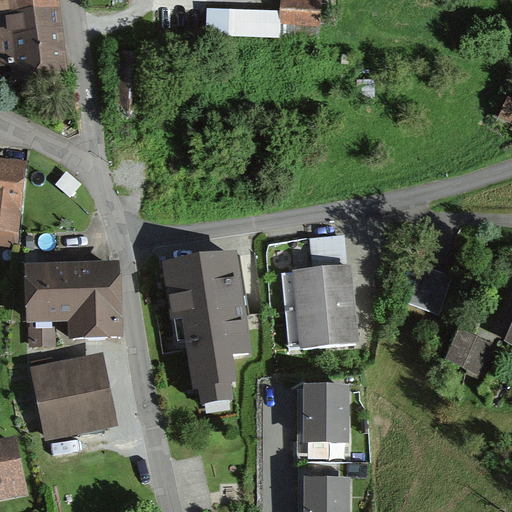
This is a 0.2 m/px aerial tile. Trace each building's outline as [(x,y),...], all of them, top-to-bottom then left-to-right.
[(0,0),(0,65),(20,63),(22,76),(69,70),(60,0),(0,0)] [(286,20),(219,18),(218,31),(233,31),(232,34),(318,39),(321,2),(287,1),(286,20)] [(138,57),(122,55),(115,166),(203,173),(207,108),(135,105),(138,57)] [(26,161),(0,158),(0,245),(17,248),(26,161)] [(311,239),(314,269),(347,266),(344,236),(311,239)] [(238,250),(161,261),(173,340),(184,338),(192,390),(199,389),(201,404),(235,399),(233,384),(238,383),(234,355),(253,353),(238,250)] [(25,264),(27,321),(31,321),(52,320),(70,320),(70,340),(124,339),(122,261),(25,264)] [(443,316),(457,276),(425,264),(410,304),(443,316)] [(354,292),(351,265),(347,266),(314,269),(283,272),(291,351),(359,344),(357,322),(354,292)] [(511,318),(502,339),(511,343),(511,318)] [(52,320),(31,321),(31,326),(27,326),(28,347),(55,346),(55,326),(52,326),(52,320)] [(459,328),(445,361),(481,377),(495,344),(459,328)] [(105,355),(33,368),(46,439),(118,425),(105,355)] [(350,385),(307,384),(306,442),(349,442),(350,385)] [(17,436),(0,439),(0,499),(28,494),(17,436)] [(349,511),(349,477),(303,478),(303,511),(349,511)]
